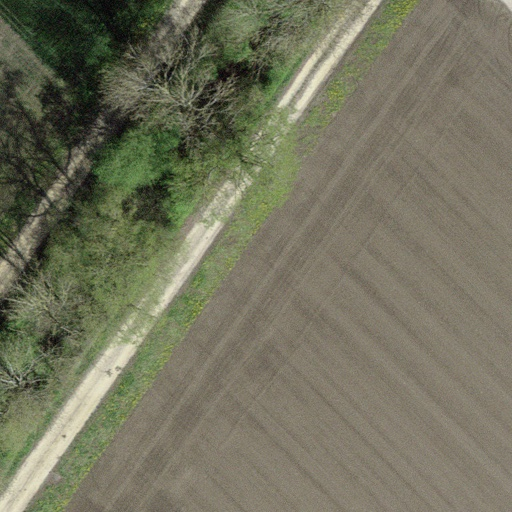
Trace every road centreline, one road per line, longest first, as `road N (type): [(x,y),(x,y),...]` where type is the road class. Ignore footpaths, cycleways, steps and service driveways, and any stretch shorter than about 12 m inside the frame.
road 1 (track): [(5,511),(360,0)]
road 2 (track): [(188,0),(0,271)]
